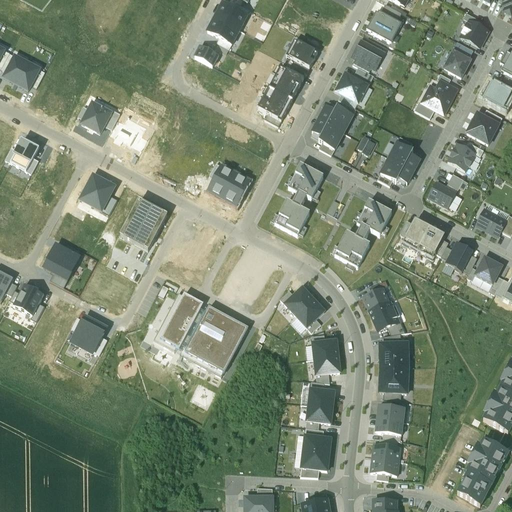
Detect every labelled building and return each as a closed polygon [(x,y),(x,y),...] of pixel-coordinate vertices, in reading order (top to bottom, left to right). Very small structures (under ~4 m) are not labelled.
[(237,7),(240,8),(243,3),(237,0),(231,0),(230,3),(237,7)] [(386,0),(404,9),(408,0),(386,0)] [(511,0),(506,0),(503,6),(501,10),(505,12),(504,14),(510,18),(511,15),(511,0)] [(214,20),(239,33),(247,18),(234,12),(222,6),(214,20)] [(234,12),(247,18),(249,13),(240,8),(237,7),(234,12)] [(380,18),(400,29),(403,23),(398,21),(401,16),(385,7),(381,16),(380,18)] [(391,46),(400,29),(380,18),(381,16),(378,15),(377,17),(375,16),(366,33),(391,46)] [(463,22),(468,24),(469,24),(479,30),(482,24),(466,16),(463,22)] [(231,48),(239,33),(214,20),(207,35),(219,41),(231,48)] [(479,30),(469,24),(468,24),(460,40),(479,50),(488,34),(479,30)] [(228,53),(231,48),(219,41),(216,46),(228,53)] [(303,42),(300,47),(311,53),(314,47),(303,42)] [(289,61),(309,72),(317,56),(311,53),(300,47),(294,44),(285,59),(289,61)] [(355,63),(371,71),(375,73),(380,63),(377,61),(380,54),(360,44),(356,51),(358,52),(353,62),(355,63)] [(452,55),(468,63),(473,53),(457,45),(452,55)] [(218,59),(200,50),(194,60),(212,70),(218,59)] [(14,59),(4,53),(0,60),(0,71),(6,75),(14,59)] [(505,77),(511,80),(511,56),(506,53),(499,65),(504,68),(500,74),(505,77)] [(468,63),(452,55),(443,72),(461,81),(470,64),(468,63)] [(15,87),(27,66),(14,59),(6,75),(3,80),(15,87)] [(309,72),(289,61),(286,67),(292,70),(306,77),(309,72)] [(368,76),(371,71),(355,63),(352,68),(357,71),(368,76)] [(31,88),(39,72),(27,66),(15,87),(28,93),(31,88)] [(279,70),(268,91),(292,104),(303,83),(289,75),(279,70)] [(306,77),(292,70),(289,75),(303,83),(306,77)] [(352,81),(367,89),(367,90),(368,90),(373,79),(368,76),(357,71),(352,81)] [(39,72),(31,88),(36,91),(44,75),(39,72)] [(352,81),(345,77),(342,83),(340,83),(334,94),(341,98),(351,103),(357,107),(367,90),(367,89),(352,81)] [(440,84),(447,88),(450,83),(440,77),(436,83),(439,85),(440,84)] [(511,80),(505,77),(501,83),(511,88),(511,80)] [(434,113),(443,118),(456,93),(447,88),(440,84),(439,85),(433,97),(428,94),(421,106),(434,113)] [(281,125),(292,104),(268,91),(257,112),(266,117),(281,125)] [(348,109),(351,103),(341,98),(338,103),(343,106),(348,109)] [(421,106),(419,104),(414,114),(430,122),(434,113),(421,106)] [(340,112),(352,118),(356,112),(348,109),(343,106),(340,112)] [(111,117),(91,107),(80,128),(100,138),(111,117)] [(343,135),(352,118),(340,112),(336,110),(334,114),(325,109),(321,117),(322,117),(320,123),(343,135)] [(482,120),(498,128),(502,121),(486,113),(482,120)] [(281,125),(266,117),(264,123),(278,130),(281,125)] [(488,148),(498,128),(482,120),(477,117),(466,136),(488,148)] [(117,122),(109,137),(115,140),(113,143),(120,147),(122,144),(141,154),(147,142),(142,139),(146,130),(127,120),(124,125),(117,122)] [(343,135),(320,123),(317,128),(316,128),(312,135),(320,140),(318,144),(322,146),(334,153),(343,135)] [(363,154),(369,143),(370,142),(364,139),(358,151),(363,154)] [(397,146),(409,152),(412,147),(400,140),(397,146)] [(10,166),(26,174),(33,161),(39,149),(23,141),(17,153),(10,166)] [(362,156),(367,159),(374,146),(369,143),(363,154),(362,156)] [(464,151),(474,157),(480,160),(483,153),(467,145),(464,151)] [(334,153),(322,146),(318,152),(331,159),(334,153)] [(409,152),(397,146),(388,162),(412,174),(415,170),(419,163),(411,158),(412,154),(409,152)] [(464,151),(457,147),(454,152),(453,152),(449,159),(450,160),(447,165),(465,174),(467,169),(469,170),(473,163),(471,162),(474,157),(464,151)] [(4,163),(10,166),(17,153),(11,150),(4,163)] [(26,174),(31,177),(38,164),(33,161),(26,174)] [(410,179),(412,174),(388,162),(380,177),(392,184),(396,186),(398,182),(407,187),(410,180),(410,179)] [(214,182),(221,169),(215,166),(209,179),(214,182)] [(300,168),(288,191),(297,196),(306,200),(311,203),(323,180),(300,168)] [(511,175),(511,171),(506,168),(501,177),(509,181),(511,175)] [(235,177),(221,169),(214,182),(207,194),(222,201),(235,177)] [(249,184),(235,177),(222,201),(236,209),(249,184)] [(389,189),(392,184),(380,177),(377,183),(389,189)] [(101,214),(109,198),(114,189),(93,178),(79,202),(101,214)] [(456,196),(436,185),(427,201),(447,212),(456,196)] [(306,200),(297,196),(292,207),(300,211),(306,200)] [(101,214),(109,218),(117,202),(109,198),(101,214)] [(120,239),(147,253),(166,216),(139,202),(120,239)] [(292,207),(286,204),(274,227),(297,239),(309,216),(300,211),(292,207)] [(368,204),(356,227),(361,229),(369,234),(379,239),(391,216),(368,204)] [(332,218),(338,207),(332,205),(327,215),(332,218)] [(506,224),(484,212),(476,228),(497,240),(500,234),(506,224)] [(506,224),(500,234),(511,240),(511,238),(511,220),(508,218),(506,224)] [(417,254),(429,231),(413,223),(412,227),(404,240),(401,246),(417,254)] [(399,238),(404,240),(412,227),(406,224),(399,238)] [(369,234),(361,229),(355,240),(363,244),(369,234)] [(429,231),(417,254),(432,262),(435,257),(443,243),(444,239),(429,231)] [(355,240),(346,235),(334,258),(357,271),(369,248),(363,244),(355,240)] [(448,245),(443,243),(435,257),(441,260),(446,250),(448,245)] [(472,255),(456,246),(452,253),(447,264),(445,267),(461,276),(462,274),(471,258),(472,255)] [(78,260),(55,248),(43,270),(67,283),(76,265),(75,265),(78,260)] [(447,264),(452,253),(446,250),(441,260),(440,260),(447,264)] [(471,258),(462,274),(468,277),(477,261),(471,258)] [(501,270),(484,261),(477,273),(474,278),(492,288),(496,279),(501,270)] [(474,278),(477,273),(472,270),(466,281),(472,284),(474,278)] [(2,277),(0,275),(0,305),(5,296),(11,285),(12,284),(1,278),(2,277)] [(502,282),(496,279),(492,288),(488,295),(494,298),(494,297),(502,282)] [(511,279),(509,285),(501,300),(511,305),(511,279)] [(501,300),(509,285),(502,282),(494,297),(501,300)] [(369,290),(371,295),(381,291),(387,289),(385,283),(369,290)] [(17,288),(11,285),(5,296),(11,299),(14,293),(17,288)] [(43,298),(24,287),(19,296),(14,306),(12,308),(32,319),(39,306),(43,298)] [(284,308),(295,319),(313,303),(302,291),(294,299),(284,308)] [(371,295),(362,300),(368,313),(388,305),(381,291),(371,295)] [(19,296),(14,293),(11,299),(8,303),(14,306),(19,296)] [(279,302),(284,308),(294,299),(289,294),(279,302)] [(183,298),(178,296),(153,343),(174,355),(176,350),(179,352),(181,348),(183,350),(179,358),(221,380),(223,375),(224,376),(248,331),(208,310),(207,312),(205,310),(203,314),(200,312),(203,307),(184,297),(183,298)] [(313,303),(295,319),(306,331),(316,322),(324,314),(313,303)] [(368,313),(377,334),(387,330),(398,325),(396,320),(399,318),(395,308),(392,309),(389,304),(388,305),(368,313)] [(44,309),(39,306),(32,319),(30,322),(36,325),(44,309)] [(71,331),(76,334),(82,323),(77,320),(71,331)] [(105,331),(84,320),(82,323),(76,334),(71,344),(92,356),(93,355),(101,340),(105,331)] [(316,322),(306,331),(311,336),(320,327),(316,322)] [(398,325),(387,330),(390,338),(400,337),(405,336),(399,324),(398,325)] [(383,339),(383,347),(401,347),(400,337),(390,338),(383,339)] [(311,339),(312,346),(325,345),(324,338),(311,339)] [(107,343),(101,340),(93,355),(99,358),(107,343)] [(312,346),(314,362),(337,360),(338,360),(336,344),(325,345),(312,346)] [(383,347),(379,348),(380,371),(407,371),(406,347),(401,347),(383,347)] [(337,360),(314,362),(316,378),(328,377),(339,376),(337,360)] [(511,365),(501,384),(503,385),(496,397),(494,396),(483,416),(486,417),(482,423),(498,431),(498,433),(502,435),(504,435),(507,436),(511,429),(508,428),(511,422),(511,365)] [(406,396),(407,371),(380,371),(379,395),(383,396),(401,396),(406,396)] [(328,377),(316,378),(316,386),(323,386),(329,387),(328,377)] [(311,385),(310,393),(323,394),(323,386),(316,386),(311,385)] [(310,393),(308,408),(332,411),(334,395),(323,394),(310,393)] [(401,396),(383,396),(383,403),(387,403),(400,405),(401,396)] [(386,409),(404,411),(404,405),(400,405),(387,403),(386,409)] [(332,411),(308,408),(306,424),(319,426),(330,427),(332,411)] [(376,422),(402,425),(404,411),(386,409),(378,408),(376,422)] [(402,425),(376,422),(375,436),(382,437),(400,439),(402,425)] [(319,426),(306,424),(305,432),(318,433),(319,426)] [(305,432),(304,439),(322,441),(323,434),(318,433),(305,432)] [(400,445),(400,439),(382,437),(382,443),(400,445)] [(303,455),(326,458),(327,450),(329,451),(330,442),(322,441),(304,439),(303,455)] [(468,503),(480,509),(486,496),(484,495),(488,487),(490,489),(494,481),(491,480),(495,474),(497,475),(501,469),(498,467),(501,461),(504,463),(508,456),(505,455),(504,452),(500,450),(498,451),(483,443),(480,449),(477,448),(467,467),(469,468),(466,475),(467,476),(456,496),(468,502),(468,503)] [(373,448),(371,461),(398,464),(400,451),(373,448)] [(326,465),(326,458),(303,455),(300,471),(319,473),(326,474),(327,465),(326,465)] [(371,461),(370,476),(377,477),(388,478),(396,479),(398,464),(371,461)] [(319,473),(300,471),(300,480),(318,481),(319,473)] [(257,491),(257,500),(272,500),(272,492),(257,491)] [(272,511),(272,500),(257,500),(244,500),(243,511),(272,511)] [(300,507),(300,511),(329,511),(328,503),(300,507)] [(395,511),(396,504),(373,503),(372,511),(395,511)]
